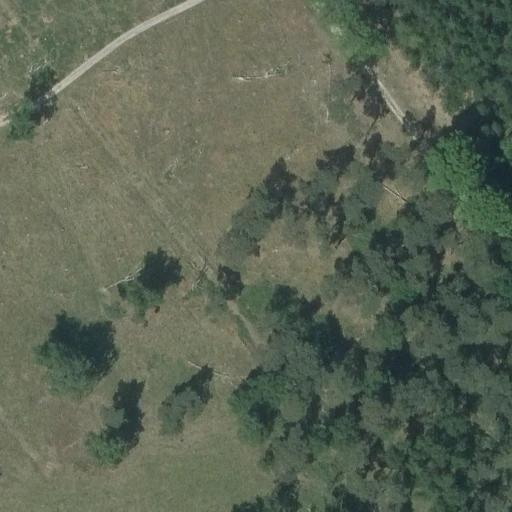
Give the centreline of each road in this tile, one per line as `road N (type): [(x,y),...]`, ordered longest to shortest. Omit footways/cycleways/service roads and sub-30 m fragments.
road 1 (track): [(313,0),(511,264)]
road 2 (track): [(194,0),(0,123)]
